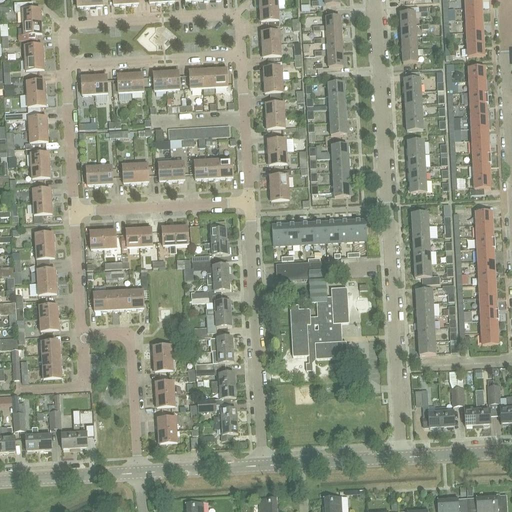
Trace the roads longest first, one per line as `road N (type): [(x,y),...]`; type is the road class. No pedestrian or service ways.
road 1 (residential): [(399,390),(375,0)]
road 2 (residential): [(248,203),(263,466)]
road 3 (residential): [(65,65),(63,34),(72,24),(148,19),(235,17),(241,56)]
road 4 (residential): [(511,1),(504,2),(511,182)]
road 5 (residential): [(139,472),(132,342),(124,335),(81,338)]
road 6 (residential): [(241,56),(65,65)]
road 7 (residential): [(73,213),(248,203)]
road 8 (residential): [(73,213),(65,65)]
road 9 (residential): [(241,56),(248,203)]
road 10 (residential): [(263,466),(403,458)]
road 11 (residential): [(0,482),(139,472)]
road 12 (residential): [(399,390),(379,391),(364,380),(351,291)]
road 13 (residential): [(81,338),(73,213)]
road 14 (residential): [(139,472),(263,466)]
